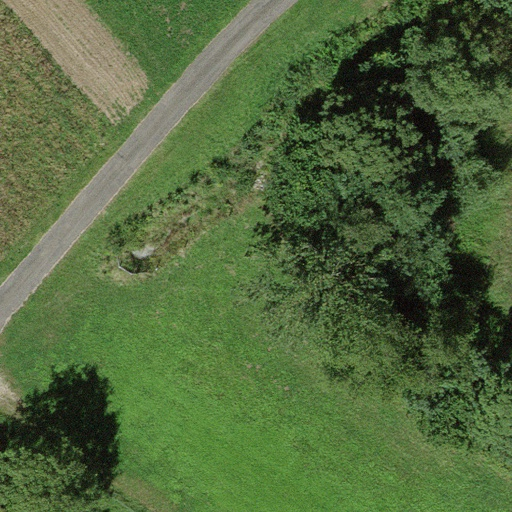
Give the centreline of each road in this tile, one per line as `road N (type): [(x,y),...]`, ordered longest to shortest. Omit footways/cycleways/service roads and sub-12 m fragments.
road 1 (track): [(0,311),(264,0)]
road 2 (track): [(0,388),(179,511)]
